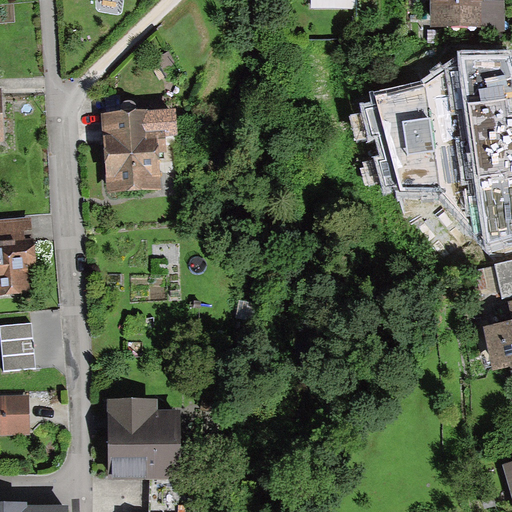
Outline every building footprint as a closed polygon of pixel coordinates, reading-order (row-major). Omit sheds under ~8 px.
[(440,0),(441,41),(505,41),(505,6),(492,6),(491,0),(440,0)] [(166,54),(164,54),(154,60),(164,78),(176,72),(166,54)] [(511,64),(509,56),(460,58),(426,84),(378,96),(401,189),(442,190),(488,243),(511,235),(511,64)] [(119,112),(119,119),(103,120),(108,192),(154,189),(152,154),(162,153),(161,137),(172,136),(170,115),(133,118),(132,109),(130,106),(126,105),(124,105),(121,107),(119,109),(119,112)] [(8,239),(24,238),(23,222),(0,224),(0,293),(23,292),(21,269),(32,268),(30,243),(8,245),(8,239)] [(497,306),(511,301),(511,266),(488,273),(497,306)] [(511,305),(507,307),(511,326),(482,333),(494,385),(511,380),(511,305)] [(30,329),(0,331),(0,367),(1,377),(33,374),(30,329)] [(199,411),(216,414),(219,400),(234,402),(235,389),(221,388),(226,361),(208,358),(199,411)] [(0,402),(0,438),(28,437),(26,402),(0,402)] [(149,407),(111,407),(110,479),(160,480),(160,493),(195,495),(197,449),(183,449),(183,454),(176,454),(176,420),(149,420),(149,407)] [(204,435),(203,447),(228,450),(229,439),(204,435)] [(215,511),(219,496),(195,495),(160,493),(149,492),(148,511),(215,511)]
